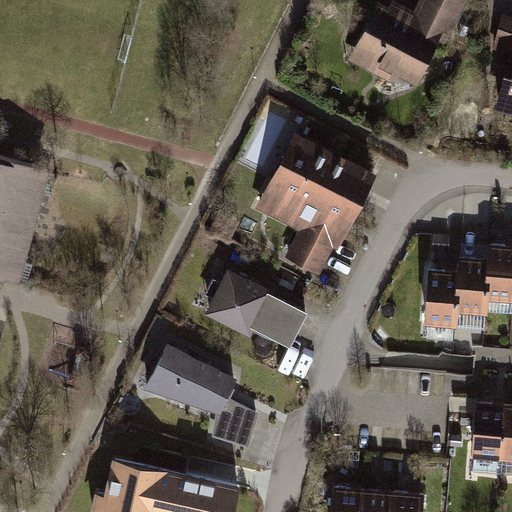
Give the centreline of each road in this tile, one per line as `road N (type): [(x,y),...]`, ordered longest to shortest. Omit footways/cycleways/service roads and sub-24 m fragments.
road 1 (residential): [(44,511),(303,0)]
road 2 (residential): [(279,511),(291,455),(420,176),(511,185)]
